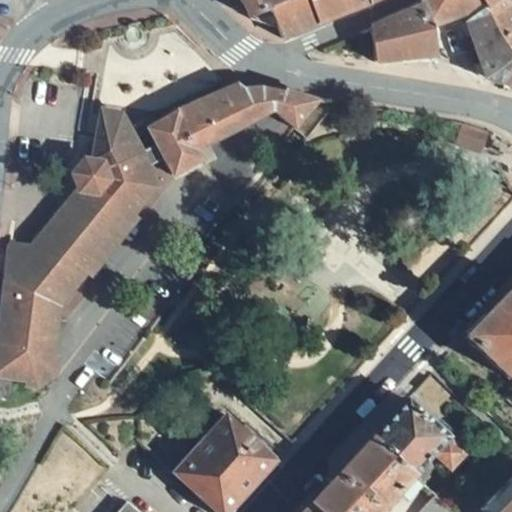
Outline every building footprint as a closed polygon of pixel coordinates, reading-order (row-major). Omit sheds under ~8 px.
[(240,0),(251,19),(271,10),(292,0),(240,0)] [(292,0),(271,10),(251,19),(270,26),(276,24),(279,29),(282,40),(318,24),(309,0),(292,0)] [(309,0),(318,24),(369,3),(367,0),(309,0)] [(423,0),(424,4),(429,28),(463,15),(480,0),(485,9),(487,11),(502,0),(423,0)] [(485,9),(466,21),(480,64),(473,66),(476,76),(485,79),(497,83),(511,70),(511,14),(503,0),(502,0),(487,11),(485,9)] [(424,4),(369,28),(370,35),(374,63),(436,56),(429,28),(424,4)] [(511,70),(497,83),(511,88),(511,70)] [(237,85),(187,108),(148,129),(157,145),(164,159),(173,175),(200,160),(195,151),(272,111),(294,129),(317,102),(284,91),(262,90),(244,90),(237,85)] [(488,129),(465,125),(462,140),(485,144),(488,129)] [(458,129),(446,127),(444,138),(455,141),(458,129)] [(0,376),(12,379),(35,383),(50,373),(60,307),(156,188),(148,168),(144,159),(142,153),(131,133),(121,137),(97,133),(92,162),(84,161),(73,174),(78,190),(32,247),(12,244),(9,248),(6,280),(5,280),(0,319),(0,376)] [(484,151),(485,144),(462,140),(461,147),(484,151)] [(511,285),(464,337),(508,380),(511,375),(511,285)] [(12,379),(0,376),(0,399),(8,401),(12,379)] [(407,400),(373,438),(412,476),(421,467),(433,454),(450,470),(463,455),(447,439),(407,400)] [(172,473),(215,511),(230,511),(275,462),(226,415),(172,473)] [(335,479),(310,504),(319,511),(378,511),(398,491),(412,476),(373,438),(335,479)] [(412,476),(398,491),(406,499),(421,484),(412,476)] [(511,511),(511,476),(482,508),(485,511),(511,511)] [(451,511),(434,496),(419,511),(451,511)]
